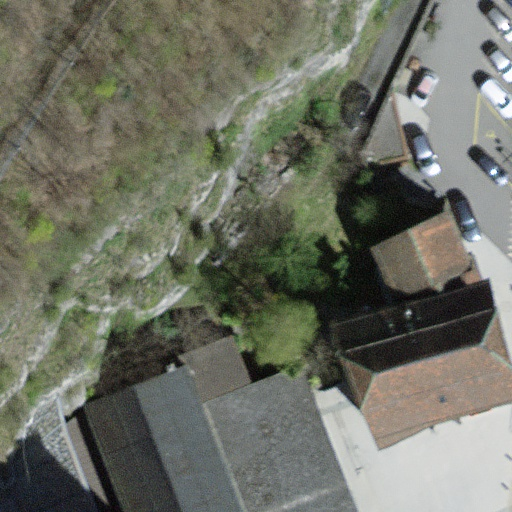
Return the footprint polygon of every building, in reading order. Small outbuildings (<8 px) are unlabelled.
[(408,94),(373,99),(382,166),(418,161),(408,94)] [(452,254),(434,210),(366,239),(385,282),(452,254)] [(470,289),(329,334),(363,441),(425,422),(504,396),(470,289)] [(358,511),(340,466),(303,373),(252,388),(237,350),(70,410),(106,511),(358,511)] [(0,511),(106,511),(70,410),(0,456),(0,511)]
